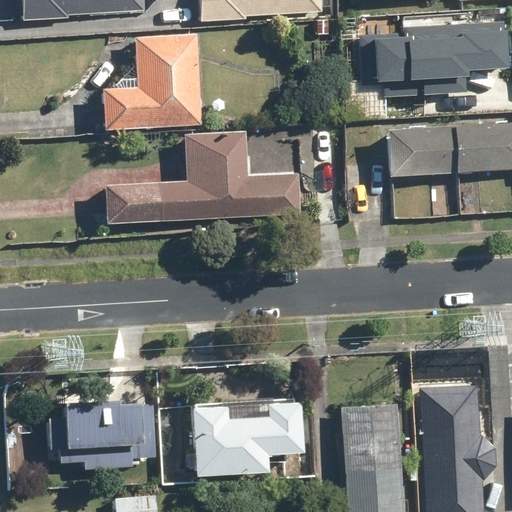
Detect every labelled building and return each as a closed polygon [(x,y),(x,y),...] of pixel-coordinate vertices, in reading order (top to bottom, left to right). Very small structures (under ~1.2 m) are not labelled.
[(67,20),(144,13),(142,0),(14,0),(18,31),(67,27),(67,20)] [(244,19),(317,16),(316,0),(194,0),(196,29),(244,26),(244,19)] [(348,0),(349,10),(441,9),(441,0),(348,0)] [(346,35),(349,93),(370,92),(370,104),(462,99),(462,85),(482,84),(482,76),(492,75),(489,18),(383,23),(383,33),(346,35)] [(93,93),(94,134),(193,130),(190,40),(129,43),(131,91),(93,93)] [(511,117),(466,121),(466,130),(422,133),(422,127),(397,129),(397,133),(378,135),(381,183),(511,173),(511,117)] [(96,191),(98,228),(295,218),(292,176),(240,178),(238,137),(176,141),(178,187),(96,191)] [(412,389),(417,511),(477,511),(476,484),(490,469),(489,450),(474,437),(472,386),(412,389)] [(47,422),(36,423),(38,453),(49,453),(50,465),(74,464),(74,472),(124,469),(123,461),(146,460),(143,407),(103,409),(102,405),(46,409),(47,422)] [(213,411),(177,413),(181,480),(254,476),(253,459),(291,457),(287,407),(253,409),(254,420),(214,423),(213,411)] [(332,410),(337,511),(394,511),(388,407),(332,410)] [(151,511),(151,498),(107,501),(107,511),(151,511)]
